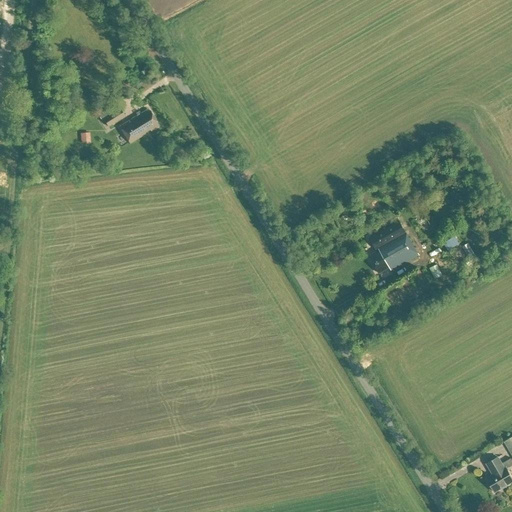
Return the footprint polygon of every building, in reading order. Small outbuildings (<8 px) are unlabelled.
[(116,103),(97,115),(101,120),(102,119),(107,127),(124,117),(116,103)] [(151,130),(159,125),(150,111),(147,112),(146,110),(119,127),(130,144),(145,134),(144,132),(150,129),(151,130)] [(80,133),(81,143),(90,143),(89,133),(80,133)] [(377,251),(369,256),(379,274),(390,267),(392,270),(419,255),(399,222),(370,238),(377,251)] [(447,240),(448,246),(458,244),(456,237),(447,240)] [(468,260),(476,257),(470,242),(463,245),(468,260)] [(511,482),(511,478),(506,469),(511,465),(511,461),(510,459),(502,464),(498,458),(487,464),(493,475),(487,479),(495,493),(511,482)]
